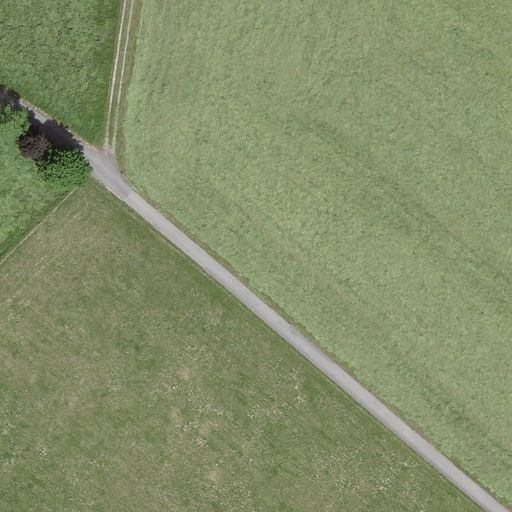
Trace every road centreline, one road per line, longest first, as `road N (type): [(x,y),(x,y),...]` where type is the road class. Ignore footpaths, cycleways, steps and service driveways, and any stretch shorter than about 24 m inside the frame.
road 1 (track): [(496,511),(109,182),(0,116)]
road 2 (track): [(109,182),(123,0)]
